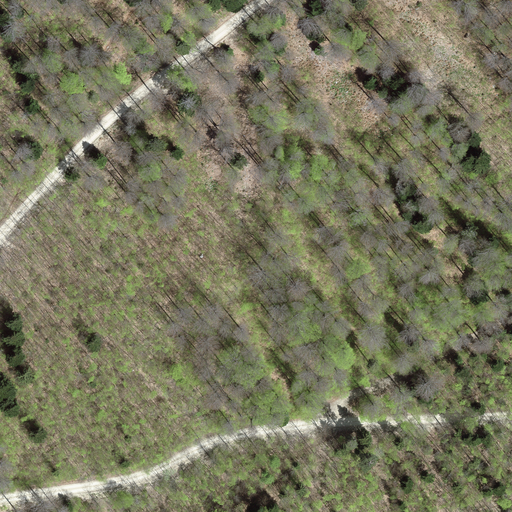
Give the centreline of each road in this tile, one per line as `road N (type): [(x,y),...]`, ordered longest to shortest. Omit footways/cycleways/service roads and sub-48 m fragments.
road 1 (unclassified): [(511,415),(274,428),(228,436),(115,482),(0,499)]
road 2 (unclassified): [(0,232),(118,112),(266,0)]
road 3 (track): [(320,422),(337,402),(511,313)]
